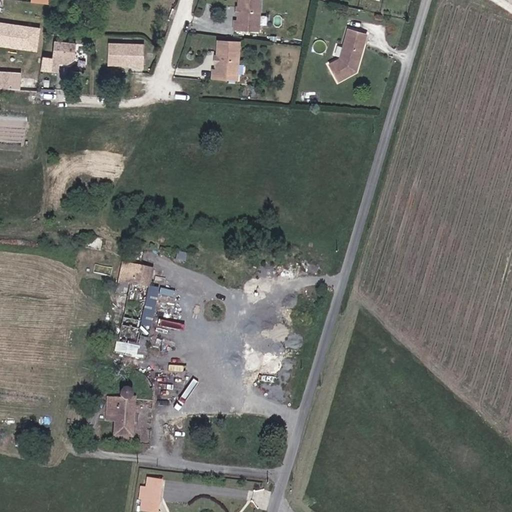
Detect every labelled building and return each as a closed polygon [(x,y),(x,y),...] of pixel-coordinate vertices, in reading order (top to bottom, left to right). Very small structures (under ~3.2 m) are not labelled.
[(259,27),(258,0),(236,0),(237,6),(239,8),(239,10),(237,12),(237,19),(234,19),(235,28),(259,27)] [(358,52),(364,23),(351,21),(349,30),(343,29),(340,50),(330,57),(340,73),(357,61),(358,56),(356,56),(356,52),(358,52)] [(39,28),(0,23),(0,46),(36,51),(39,28)] [(240,78),(240,41),(218,40),(218,57),(220,59),(220,61),(218,63),(218,70),(215,70),(215,78),(240,78)] [(74,44),(55,43),(53,60),(43,59),(41,71),(59,73),(60,65),(72,66),(74,44)] [(145,67),(145,43),(109,44),(110,65),(137,64),(137,67),(145,67)] [(20,73),(0,72),(0,87),(20,89),(20,73)] [(130,294),(125,321),(118,352),(144,358),(161,269),(125,261),(118,292),(130,294)] [(118,292),(113,318),(125,321),(130,294),(118,292)] [(113,411),(111,424),(109,435),(132,438),(138,399),(135,399),(135,393),(133,390),(131,389),(128,388),(125,388),(123,390),(120,392),(119,395),(116,396),(113,411)] [(105,409),(102,423),(111,424),(113,411),(105,409)] [(153,511),(155,511),(163,482),(147,479),(140,510),(153,511)]
